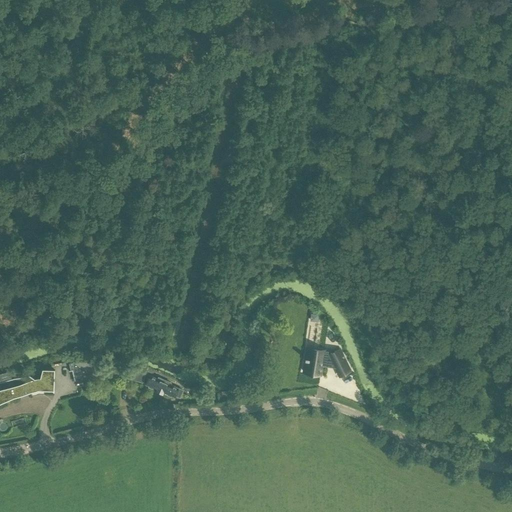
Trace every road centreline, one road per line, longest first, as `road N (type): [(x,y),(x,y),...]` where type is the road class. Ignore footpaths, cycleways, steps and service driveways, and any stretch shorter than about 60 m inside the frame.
road 1 (unclassified): [(511,468),(457,460),(311,397),(143,412),(0,455)]
road 2 (track): [(0,342),(24,332),(97,327),(219,360),(232,309),(253,275),(283,267),(376,272),(443,246)]
road 3 (track): [(399,0),(222,39),(66,214),(0,207)]
road 4 (track): [(443,246),(490,0)]
